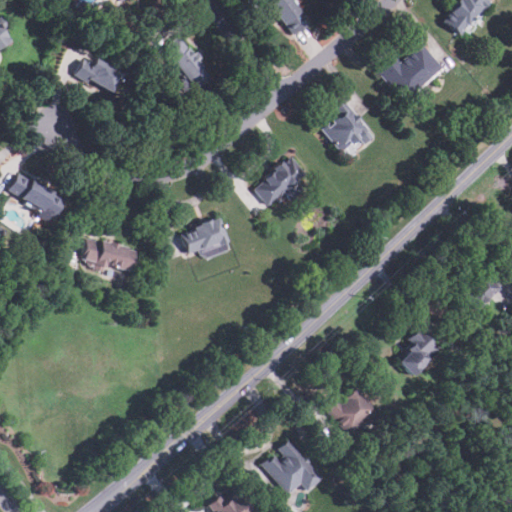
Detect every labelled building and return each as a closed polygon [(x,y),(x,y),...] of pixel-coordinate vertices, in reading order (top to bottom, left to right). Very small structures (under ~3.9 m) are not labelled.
[(264,0),(288,34),(306,22),(291,0),(264,0)] [(460,34),(481,0),(451,0),(439,20),(460,34)] [(0,24),(0,47),(10,41),(0,24)] [(209,77),(177,34),(158,48),(190,91),(209,77)] [(440,68),(416,38),(375,71),(399,101),(440,68)] [(71,73),(106,91),(116,70),(90,57),(87,61),(79,57),(71,73)] [(371,135),(345,102),(316,124),(342,157),(371,135)] [(301,171),(285,155),(250,188),(265,205),(301,171)] [(3,191),(51,215),(61,195),(13,172),(3,191)] [(177,230),(185,253),(223,240),(215,217),(177,230)] [(131,243),(82,241),(81,265),(130,267),(131,243)] [(496,288),(480,269),(456,290),(472,309),(496,288)] [(410,375),(436,349),(415,328),(399,344),(405,350),(396,360),(410,375)] [(321,409),(347,436),(373,410),(351,387),(338,401),(334,396),(321,409)] [(297,482),(305,490),(319,477),(285,439),(257,463),(284,493),(297,482)] [(211,511),(250,511),(231,488),(207,506),(211,511)]
